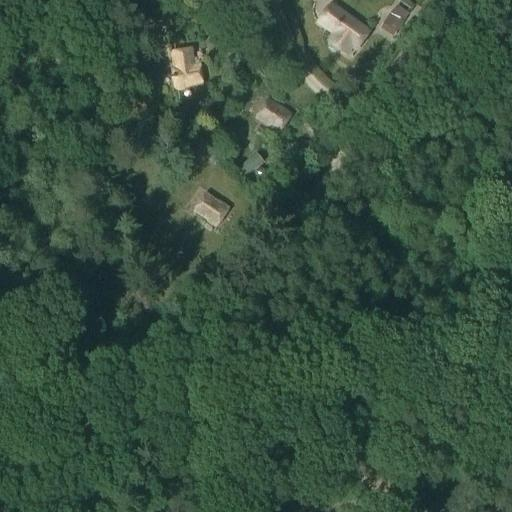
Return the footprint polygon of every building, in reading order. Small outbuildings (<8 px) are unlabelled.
[(160,12),(156,0),(144,4),(147,15),(160,12)] [(371,32),(331,3),(316,25),(331,35),(326,42),(347,57),(352,50),(356,53),(371,32)] [(393,38),(406,20),(392,10),(379,29),(393,38)] [(146,28),(158,27),(169,24),(167,17),(156,18),(145,20),(146,28)] [(194,64),(193,49),(170,52),(173,69),(170,69),(175,91),(204,88),(200,63),(194,64)] [(280,134),(293,116),(267,101),(256,119),(280,134)] [(214,164),(222,157),(206,139),(198,146),(214,164)] [(255,155),(238,169),(245,178),(262,164),(255,155)] [(216,229),(228,210),(205,194),(193,213),(216,229)]
